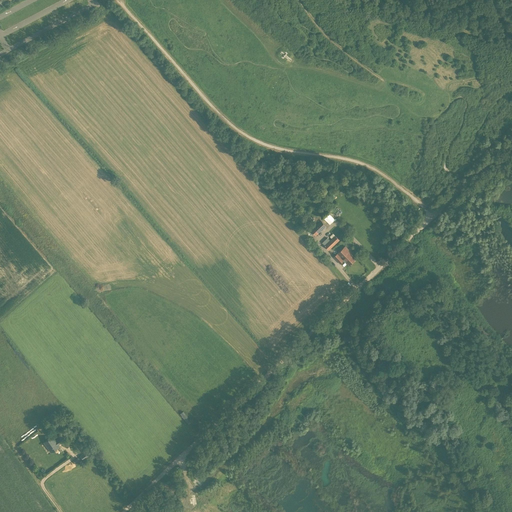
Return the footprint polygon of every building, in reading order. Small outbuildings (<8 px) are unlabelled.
[(310,210),(306,214),(313,222),(317,218),(310,210)] [(330,224),(335,219),(329,213),(324,218),(330,224)] [(310,230),(316,236),(326,226),(321,220),(310,230)] [(335,235),(324,245),(329,250),(340,240),(335,235)] [(340,263),(344,260),(349,265),(356,259),(351,253),(345,246),(334,257),(340,263)] [(183,411),(180,414),(188,424),(192,422),(183,411)] [(61,437),(55,441),(52,436),(44,442),(51,452),(59,446),(58,445),(64,441),(61,437)] [(81,455),(84,459),(91,454),(88,450),(81,455)]
